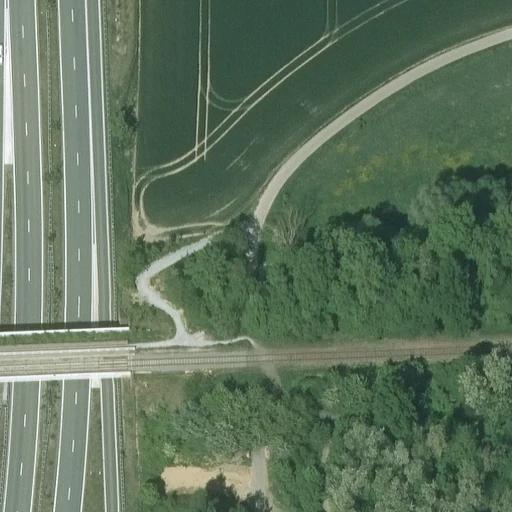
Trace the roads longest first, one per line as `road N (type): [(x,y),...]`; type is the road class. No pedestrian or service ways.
road 1 (trunk): [(20,0),(30,231),(15,511)]
road 2 (trunk): [(111,511),(106,388),(77,170)]
road 3 (trunk): [(67,511),(77,170)]
road 4 (trunk): [(77,170),(71,0)]
road 5 (trunk): [(14,0),(0,135)]
